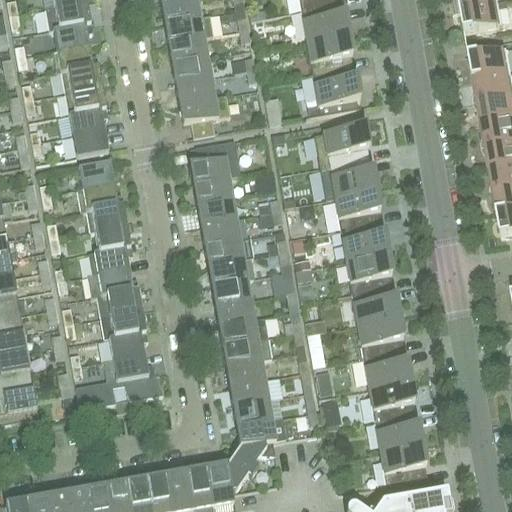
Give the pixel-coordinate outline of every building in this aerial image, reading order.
[(87,7),(85,0),(52,0),(55,13),(87,7)] [(205,1),(205,0),(159,0),(161,9),(196,3),(205,1)] [(242,7),(240,0),(232,0),(234,8),(242,7)] [(342,9),(340,0),(297,0),(300,16),(342,9)] [(498,7),(497,0),(457,0),(460,14),(498,7)] [(200,23),(196,3),(161,9),(165,29),(200,23)] [(6,7),(9,21),(17,19),(15,5),(6,7)] [(508,12),(507,6),(498,7),(460,14),(465,37),(502,30),(500,14),(508,12)] [(90,28),(87,7),(55,13),(44,14),(47,35),(53,34),(58,33),(58,34),(90,28)] [(348,41),(342,9),(300,16),(306,48),(348,41)] [(263,14),(263,30),(279,30),(279,14),(263,14)] [(20,33),(17,19),(9,21),(11,35),(20,33)] [(209,21),(200,23),(165,29),(168,49),(204,43),(213,41),(209,21)] [(237,25),(239,36),(247,35),(245,23),(237,25)] [(89,51),(87,39),(92,38),(90,28),(58,34),(58,33),(53,34),(57,56),(89,51)] [(249,47),(247,35),(239,36),(241,48),(249,47)] [(354,72),(348,41),(306,48),(312,80),(354,72)] [(207,63),(204,43),(168,49),(172,69),(207,63)] [(14,53),(16,64),(25,62),(23,51),(14,53)] [(98,71),(96,61),(91,62),(89,51),(57,56),(52,57),(56,79),(61,78),(61,77),(98,71)] [(511,77),(507,54),(469,61),(473,84),(511,77)] [(27,73),(25,62),(16,64),(18,75),(27,73)] [(211,83),(207,63),(172,69),(175,89),(211,83)] [(244,65),(246,77),(254,75),(252,63),(244,65)] [(2,65),(4,77),(12,76),(10,64),(2,65)] [(102,92),(98,71),(61,77),(61,78),(65,99),(102,92)] [(359,105),(354,72),(312,80),(318,113),(307,114),(308,123),(358,114),(356,106),(359,105)] [(256,87),(254,75),(246,77),(249,88),(256,87)] [(15,88),(12,76),(4,77),(6,90),(15,88)] [(511,100),(511,84),(511,77),(473,84),(477,106),(511,100)] [(214,103),(211,83),(175,89),(179,109),(214,103)] [(21,91),(24,106),(33,105),(30,90),(21,91)] [(105,113),(102,92),(65,99),(68,120),(105,113)] [(511,123),(511,100),(477,106),(481,129),(511,123)] [(8,103),(11,115),(19,114),(17,102),(8,103)] [(211,125),(218,124),(214,103),(179,109),(183,130),(190,129),(193,144),(214,140),(211,125)] [(35,119),(33,105),(24,106),(27,121),(35,119)] [(104,136),(102,124),(107,123),(105,113),(68,120),(72,141),(104,136)] [(21,126),(19,114),(11,115),(13,128),(21,126)] [(281,121),(268,123),(269,130),(282,128),(281,121)] [(511,146),(511,123),(481,129),(485,151),(511,146)] [(370,165),(364,132),(323,139),(328,172),(370,165)] [(108,157),(104,136),(72,141),(76,163),(108,157)] [(30,138),(32,149),(40,147),(38,137),(30,138)] [(284,146),(282,138),(271,140),(272,148),(284,146)] [(15,141),(17,153),(26,152),(24,139),(15,141)] [(240,182),(234,146),(195,153),(197,168),(190,170),(193,191),(229,184),(240,182)] [(511,169),(511,146),(485,151),(489,174),(511,169)] [(42,158),(40,147),(32,149),(34,160),(42,158)] [(28,164),(26,152),(17,153),(19,165),(28,164)] [(375,197),(370,165),(328,172),(334,204),(375,197)] [(114,189),(110,167),(78,173),(82,194),(82,195),(114,189)] [(511,192),(511,169),(489,174),(493,196),(511,192)] [(274,189),(272,177),(264,178),(266,190),(274,189)] [(232,205),(229,184),(193,191),(197,211),(232,205)] [(24,190),(26,203),(35,201),(33,189),(24,190)] [(123,210),(121,200),(117,200),(114,189),(82,195),(82,194),(76,195),(76,196),(80,218),(86,217),(85,216),(123,210)] [(39,192),(41,203),(50,201),(48,190),(39,192)] [(511,215),(511,192),(493,196),(497,218),(511,215)] [(381,228),(375,197),(334,204),(340,236),(381,228)] [(37,214),(35,201),(26,203),(28,215),(37,214)] [(52,212),(50,201),(41,203),(43,214),(52,212)] [(20,204),(6,205),(7,220),(21,218),(20,204)] [(236,225),(232,205),(197,211),(201,231),(236,225)] [(269,206),(271,218),(279,216),(277,205),(269,206)] [(126,231),(123,210),(85,216),(86,217),(89,238),(95,237),(95,236),(126,231)] [(294,212),(285,214),(288,226),(297,225),(294,212)] [(511,215),(497,218),(501,242),(504,241),(505,242),(507,243),(509,243),(511,244),(511,243),(511,215)] [(279,216),(271,218),(274,230),(281,228),(279,216)] [(244,223),(236,225),(201,231),(204,251),(247,243),(244,223)] [(31,228),(33,241),(42,239),(39,227),(31,228)] [(387,260),(381,228),(340,236),(345,268),(387,260)] [(46,230),(49,245),(57,243),(55,229),(46,230)] [(130,252),(126,231),(95,236),(95,237),(95,240),(98,257),(98,258),(130,252)] [(283,237),(273,239),(274,247),(277,247),(284,245),(283,237)] [(44,251),(42,239),(33,241),(35,253),(44,251)] [(249,242),(247,243),(204,251),(208,271),(251,263),(253,263),(249,242)] [(60,258),(57,243),(49,245),(51,259),(60,258)] [(0,265),(9,264),(6,245),(0,246),(0,265)] [(277,247),(279,258),(287,257),(284,245),(277,247)] [(129,274),(127,263),(132,262),(130,252),(98,258),(98,257),(88,259),(91,280),(92,281),(129,274)] [(289,269),(287,257),(279,258),(281,270),(289,269)] [(392,292),(387,260),(345,268),(351,300),(392,292)] [(67,276),(87,270),(85,261),(64,267),(67,276)] [(254,283),(251,263),(208,271),(211,291),(247,285),(254,283)] [(0,285),(12,283),(9,264),(0,265),(0,285)] [(37,266),(40,278),(48,277),(46,264),(37,266)] [(309,264),(294,266),(295,275),(310,272),(309,264)] [(54,276),(56,287),(65,286),(63,274),(54,276)] [(138,295),(136,285),(131,286),(129,274),(92,281),(91,280),(87,281),(91,304),(96,303),(96,302),(138,295)] [(315,298),(347,296),(345,274),(313,276),(315,298)] [(307,275),(294,277),(296,287),(309,285),(307,275)] [(51,289),(48,277),(40,278),(42,291),(51,289)] [(0,305),(16,302),(12,283),(0,285),(0,305)] [(250,305),(247,285),(211,291),(215,311),(250,305)] [(251,307),(285,306),(284,290),(270,291),(270,285),(251,286),(251,307)] [(284,287),(286,298),(294,297),(292,285),(284,287)] [(67,297),(65,286),(56,287),(58,299),(67,297)] [(398,324),(392,292),(351,300),(357,332),(398,324)] [(142,316),(138,295),(96,302),(96,303),(100,324),(110,322),(110,321),(142,316)] [(296,309),(294,297),(286,298),(288,311),(296,309)] [(0,324),(19,321),(16,302),(0,305),(0,324)] [(44,304),(46,316),(55,314),(53,302),(44,304)] [(254,325),(250,305),(215,311),(218,331),(254,325)] [(57,327),(55,314),(46,316),(49,328),(57,327)] [(73,328),(70,314),(61,315),(64,330),(73,328)] [(114,343),(145,337),(142,316),(110,321),(110,322),(100,324),(104,344),(108,343),(113,342),(114,343)] [(0,344),(23,340),(19,321),(0,324),(0,344)] [(264,323),(254,325),(218,331),(222,351),(267,343),(264,323)] [(404,356),(398,324),(357,332),(363,363),(404,356)] [(291,327),(293,339),(301,337),(299,325),(291,326),(291,327)] [(80,327),(73,328),(76,343),(83,342),(80,327)] [(73,328),(64,330),(67,345),(76,343),(73,328)] [(144,359),(142,348),(147,347),(145,337),(114,343),(113,342),(108,343),(112,365),(144,359)] [(301,337),(293,339),(295,349),(303,348),(301,337)] [(0,363),(26,359),(23,340),(0,344),(0,363)] [(51,341),(53,354),(62,352),(60,340),(51,341)] [(271,363),(267,343),(222,351),(226,371),(261,365),(271,363)] [(64,365),(62,352),(53,354),(55,366),(64,365)] [(410,388),(404,356),(363,363),(368,395),(410,388)] [(0,383),(29,378),(26,359),(0,363),(0,383)] [(155,379),(151,370),(146,371),(144,359),(112,365),(102,367),(105,387),(116,386),(155,379)] [(70,361),(71,372),(80,371),(78,360),(70,361)] [(265,385),(261,365),(226,371),(229,391),(265,385)] [(300,379),(308,377),(306,365),(298,366),(300,379)] [(82,381),(80,371),(71,372),(73,383),(82,381)] [(310,389),(308,377),(300,379),(302,391),(310,389)] [(0,402),(33,397),(29,378),(0,383),(0,402)] [(69,390),(66,378),(58,379),(60,392),(69,390)] [(162,400),(155,379),(116,386),(105,387),(75,393),(79,415),(91,413),(115,409),(112,393),(123,391),(129,406),(162,400)] [(268,405),(265,385),(229,391),(233,411),(268,405)] [(415,420),(410,388),(368,395),(374,427),(415,420)] [(331,392),(318,394),(320,403),(332,400),(331,392)] [(37,396),(37,405),(56,406),(56,397),(37,396)] [(0,430),(38,424),(33,397),(0,402),(0,430)] [(66,427),(75,426),(71,404),(62,405),(66,427)] [(233,411),(236,432),(272,425),(268,405),(233,411)] [(305,407),(308,419),(315,417),(313,406),(305,407)] [(91,413),(79,415),(81,425),(93,422),(91,413)] [(318,430),(315,417),(308,419),(310,431),(318,430)] [(421,452),(415,420),(374,427),(380,459),(421,452)] [(338,429),(337,422),(324,424),(325,431),(338,429)] [(285,444),(281,424),(272,425),(236,432),(240,452),(264,447),(264,448),(272,447),(285,444)] [(272,447),(264,448),(264,447),(240,452),(226,471),(231,496),(235,495),(236,496),(247,480),(250,482),(259,470),(255,468),(261,460),(274,460),(272,447)] [(427,484),(421,452),(380,459),(385,492),(427,484)] [(212,510),(233,507),(231,496),(226,471),(206,475),(212,510)] [(212,511),(212,510),(206,475),(186,479),(192,511),(212,511)] [(192,511),(186,479),(166,482),(171,511),(192,511)] [(171,511),(166,482),(146,486),(150,511),(171,511)] [(150,511),(146,486),(126,489),(129,511),(150,511)] [(129,511),(126,489),(106,493),(109,511),(129,511)] [(109,511),(106,493),(86,497),(88,511),(109,511)] [(88,511),(86,497),(66,500),(67,511),(88,511)] [(67,511),(66,500),(46,504),(47,511),(67,511)] [(447,511),(446,500),(381,511),(380,511),(447,511)]
